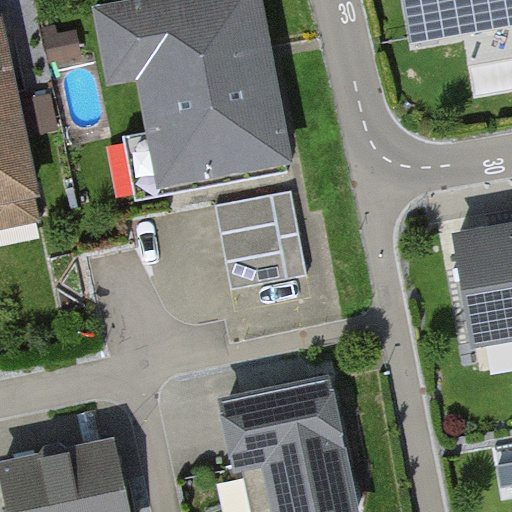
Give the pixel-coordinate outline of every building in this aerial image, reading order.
[(266,0),(207,0),(102,19),(114,87),(142,82),(162,190),(296,166),(266,0)] [(511,0),(402,0),(411,52),(511,34),(511,0)] [(0,238),(42,230),(0,30),(0,238)] [(61,90),(26,96),(32,131),(67,126),(61,90)] [(295,197),(223,210),(238,291),(310,277),(295,197)] [(511,231),(460,241),(477,344),(511,337),(511,231)] [(354,511),(326,384),(228,406),(241,465),(270,458),(281,511),(354,511)] [(126,511),(113,445),(5,467),(9,488),(0,489),(0,511),(126,511)]
